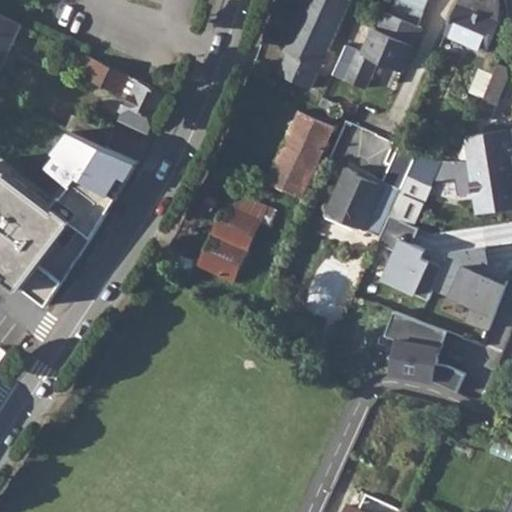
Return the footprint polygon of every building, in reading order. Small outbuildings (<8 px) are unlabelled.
[(290,52),(281,72),(310,86),(349,0),(307,0),(285,50),(290,52)] [(395,0),(394,0),(389,11),(415,22),(420,11),(395,0)] [(457,0),(444,30),(486,48),(499,20),(497,0),(457,0)] [(400,69),(420,25),(389,11),(386,9),(378,28),(373,26),(363,51),(358,49),(346,78),(364,86),(376,58),(396,67),(400,69)] [(0,17),(0,67),(21,22),(2,13),(0,17)] [(69,45),(64,56),(72,59),(77,49),(69,45)] [(497,64),(476,114),(490,119),(507,79),(506,67),(497,64)] [(126,72),(117,89),(131,96),(121,117),(149,130),(167,91),(126,72)] [(268,180),(277,183),(309,115),(299,110),(274,164),(275,167),(268,180)] [(73,112),(67,126),(107,145),(113,131),(73,112)] [(309,115),(277,183),(301,194),(307,180),(309,181),(333,125),(309,115)] [(468,134),(467,136),(478,209),(511,203),(511,127),(468,134)] [(420,150),(391,213),(413,223),(442,159),(439,158),(420,150)] [(0,164),(0,267),(22,284),(72,220),(0,164)] [(380,234),(402,186),(367,170),(365,173),(345,164),(324,212),(355,227),(356,223),(380,234)] [(227,203),(200,263),(234,279),(261,219),(227,203)] [(422,229),(392,216),(380,242),(399,251),(387,279),(422,294),(435,262),(427,259),(431,250),(415,243),(422,229)] [(494,268),(488,246),(452,253),(439,291),(475,306),(469,322),(490,330),(510,284),(478,270),(494,268)] [(451,330),(396,309),(386,335),(399,339),(393,371),(432,378),(460,391),(468,373),(452,366),(437,362),(451,330)] [(381,511),(386,498),(368,490),(363,503),(381,511)] [(511,511),(511,493),(503,511),(511,511)]
